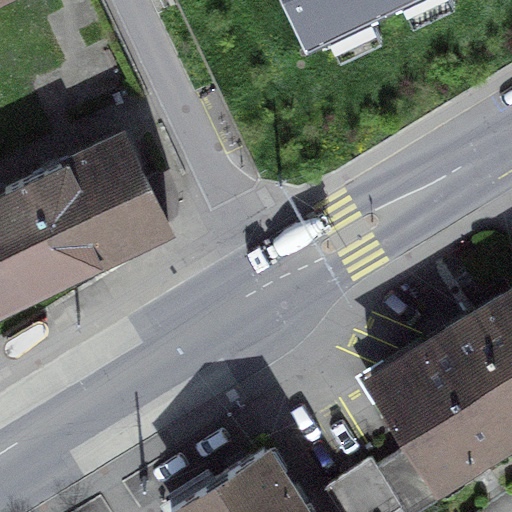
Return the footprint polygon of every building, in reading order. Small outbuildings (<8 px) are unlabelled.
[(300,0),(325,52),(434,0),(300,0)] [(0,172),(0,309),(11,305),(172,230),(119,118),(0,172)] [(438,504),(511,458),(511,292),(364,383),(438,504)] [(299,511),(256,445),(206,483),(168,511),(299,511)] [(393,511),(363,465),(313,497),(322,511),(393,511)]
